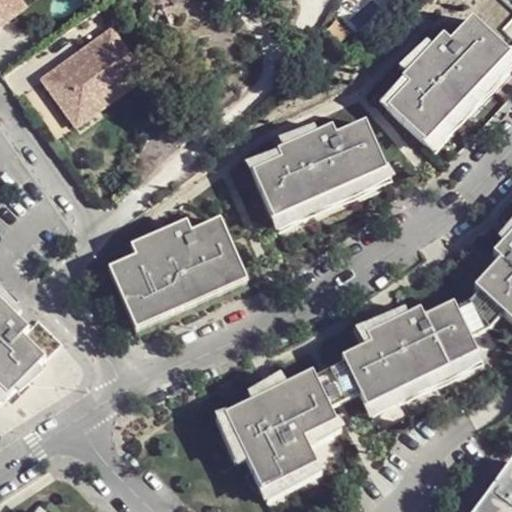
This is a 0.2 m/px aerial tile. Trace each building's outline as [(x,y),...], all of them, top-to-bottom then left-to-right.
[(0,0),(0,29),(30,9),(23,0),(0,0)] [(393,113),(433,149),(511,59),(511,54),(475,21),(454,45),(447,39),(407,84),(414,90),(393,113)] [(104,111),(98,102),(143,69),(116,31),(47,81),(80,128),(104,111)] [(98,102),(104,111),(150,78),(143,69),(98,102)] [(256,174),(278,223),(390,173),(369,124),(340,137),(336,129),(281,153),(285,161),(256,174)] [(113,272),(136,323),(159,312),(164,323),(199,307),(195,297),(218,287),(247,273),(225,222),(196,235),(191,225),(148,244),(152,254),(140,260),(113,272)] [(474,305),(488,324),(504,313),(511,319),(511,239),(498,256),(504,261),(479,290),(484,294),(474,305)] [(218,287),(222,297),(252,284),(247,273),(218,287)] [(218,287),(195,297),(199,307),(222,297),(218,287)] [(0,387),(13,400),(50,362),(27,339),(34,333),(0,300),(0,387)] [(365,398),(371,410),(482,356),(471,333),(488,324),(474,305),(461,311),(458,305),(429,320),(425,311),(371,338),(375,346),(347,360),(349,365),(365,398)] [(159,312),(136,323),(141,333),(164,323),(159,312)] [(336,412),(365,398),(349,365),(320,379),(336,412)] [(309,441),(342,425),(336,412),(320,379),(317,374),(229,417),(267,495),(322,467),(309,441)] [(511,511),(511,470),(481,511),(511,511)]
